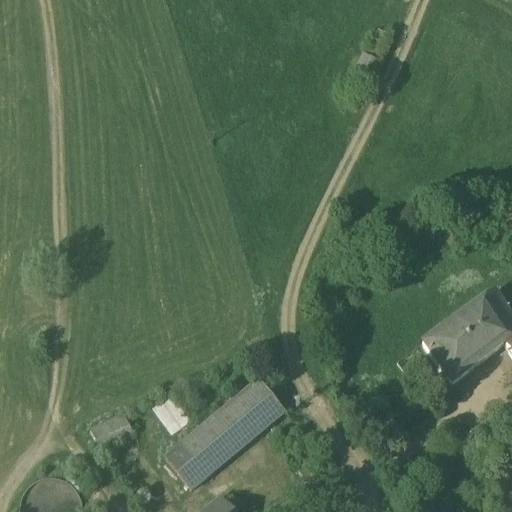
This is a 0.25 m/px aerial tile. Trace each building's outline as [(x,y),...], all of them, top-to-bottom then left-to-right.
[(396,42),(379,35),(356,83),(373,91),(396,42)] [(511,326),(497,302),(421,347),(443,384),(500,351),(511,343),(511,326)] [(511,343),(500,351),(511,371),(511,343)] [(257,386),(181,450),(207,481),(283,418),(257,386)] [(174,399),(153,409),(166,437),(187,427),(174,399)] [(123,419),(89,434),(98,454),(132,438),(123,419)] [(207,481),(181,450),(164,463),(190,495),(207,481)] [(313,478),(270,511),(315,511),(350,485),(340,472),(320,487),(313,478)] [(82,511),(82,510),(80,499),(73,489),(63,482),(51,480),(40,482),(30,489),(23,499),(21,511),(82,511)] [(151,505),(151,501),(151,496),(148,493),(145,491),(141,490),(137,491),(133,493),(131,497),(130,501),(131,505),(133,508),(137,511),(141,511),(145,511),(148,508),(151,505)] [(511,511),(511,490),(498,499),(505,511),(511,511)] [(227,511),(220,503),(208,511),(227,511)]
